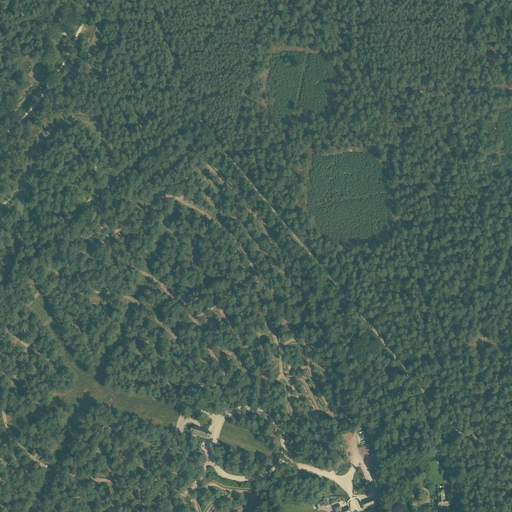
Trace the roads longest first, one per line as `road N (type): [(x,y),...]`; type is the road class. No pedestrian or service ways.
road 1 (track): [(0,278),(34,147),(56,124),(96,125),(109,151),(99,230),(176,294),(223,370),(224,414),(267,412),(279,426),(285,459),(342,481),(357,511)]
road 2 (track): [(153,11),(189,101),(275,212),(453,424),(511,461)]
road 3 (track): [(472,437),(483,321),(511,246)]
road 4 (track): [(285,459),(259,476),(228,476),(212,450),(224,414)]
